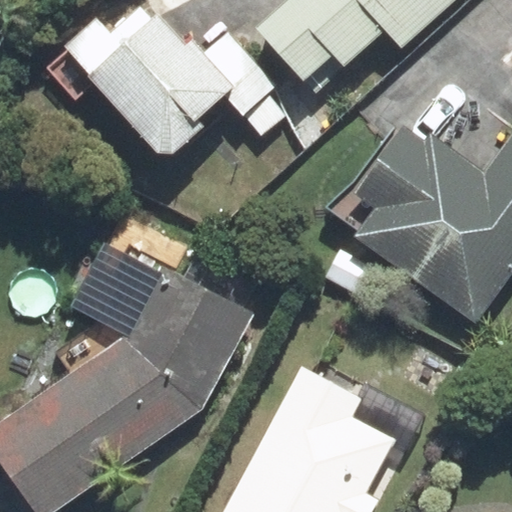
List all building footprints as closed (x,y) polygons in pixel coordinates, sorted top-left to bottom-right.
[(297,0),(267,27),(321,86),(389,26),(414,54),(475,0),(297,0)] [(107,14),(74,45),(179,158),(231,110),(263,145),(308,103),(240,29),(208,58),(163,9),(130,39),(107,14)] [(511,131),(489,171),(398,118),(338,223),(503,318),(511,302),(511,131)] [(62,511),(213,406),(256,307),(184,253),(136,342),(2,436),(55,511),(62,511)] [(303,362),(231,511),(383,511),(393,493),(375,484),(401,429),(360,410),(368,393),(303,362)]
